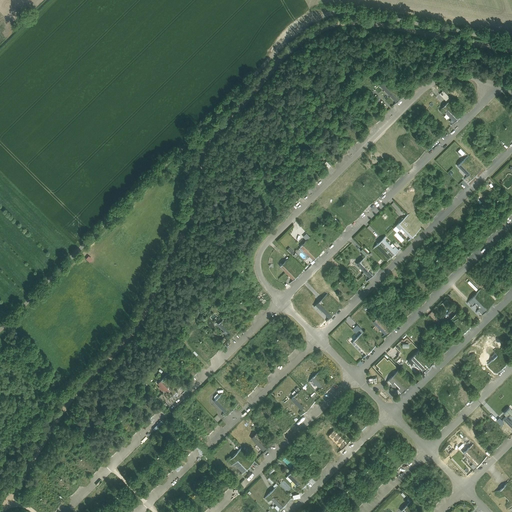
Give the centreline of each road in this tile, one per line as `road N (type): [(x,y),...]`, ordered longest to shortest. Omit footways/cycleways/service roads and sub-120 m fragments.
road 1 (unknown): [(10,498),(156,294),(221,126),(287,55),(341,22),(511,51)]
road 2 (unclassified): [(511,42),(342,10),(300,27),(0,324)]
road 3 (unclassified): [(511,148),(317,339)]
road 4 (unclassified): [(305,204),(429,84),(448,76),(500,86)]
road 5 (unclassified): [(500,86),(329,255)]
road 6 (unclassified): [(511,222),(355,376)]
road 7 (unclassified): [(511,295),(392,414)]
road 8 (unclassified): [(355,376),(245,483)]
road 9 (unclassified): [(280,300),(172,406)]
road 10 (unclassified): [(317,339),(210,444)]
road 11 (unclassified): [(392,414),(291,511)]
road 12 (unclassified): [(305,204),(261,248),(259,273),(280,300)]
